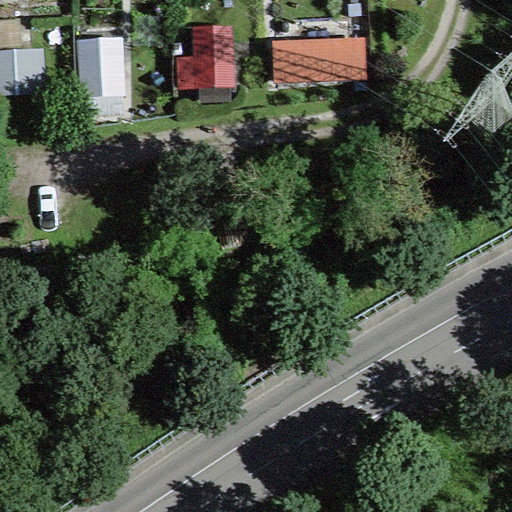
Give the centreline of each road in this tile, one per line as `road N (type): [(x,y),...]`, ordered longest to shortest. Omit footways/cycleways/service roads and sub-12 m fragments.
road 1 (track): [(467,0),(428,80),(374,114),(0,167)]
road 2 (tertiary): [(511,296),(346,376),(161,511)]
